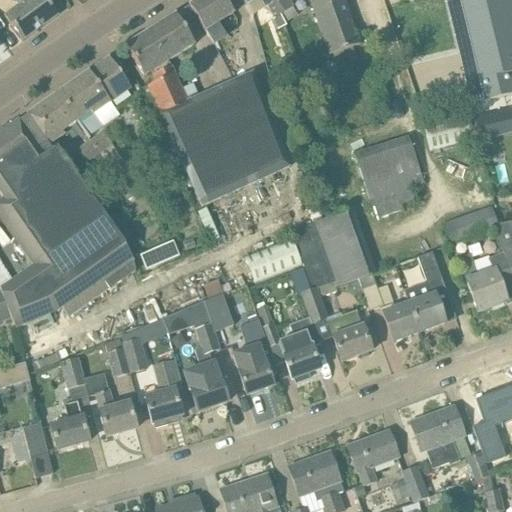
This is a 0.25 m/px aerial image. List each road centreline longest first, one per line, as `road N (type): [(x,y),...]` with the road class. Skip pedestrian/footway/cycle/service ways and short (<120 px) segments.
road 1 (residential): [(5,511),(212,456),(511,348)]
road 2 (tertiary): [(0,98),(142,0)]
